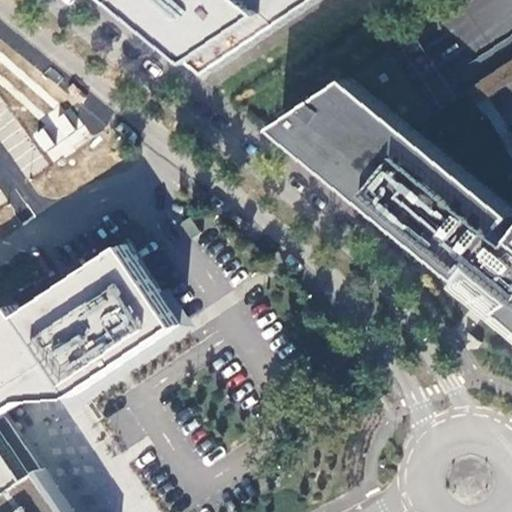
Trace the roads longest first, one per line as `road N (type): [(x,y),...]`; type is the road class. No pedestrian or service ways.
road 1 (tertiary): [(0,4),(331,273),(370,319),(415,396),(428,449)]
road 2 (tertiary): [(478,427),(392,292),(349,241),(47,0)]
